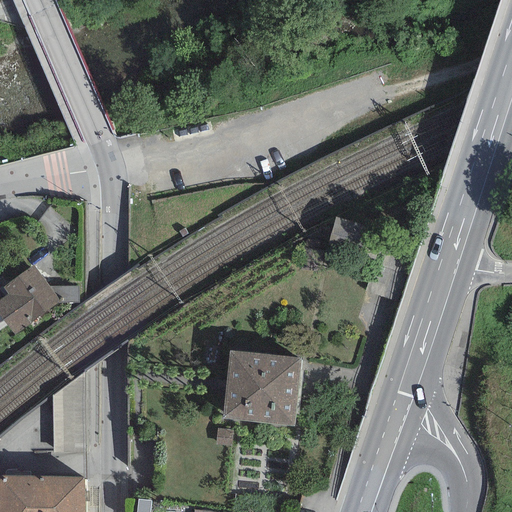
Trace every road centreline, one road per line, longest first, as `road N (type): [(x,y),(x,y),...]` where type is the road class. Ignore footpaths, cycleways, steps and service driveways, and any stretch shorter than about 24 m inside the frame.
road 1 (unclassified): [(111,168),(280,133),(511,50)]
road 2 (tertiary): [(114,511),(111,168)]
road 3 (primary): [(445,268),(511,73)]
road 4 (tertiary): [(111,168),(38,0)]
road 5 (primary): [(398,407),(445,268)]
road 6 (tertiary): [(461,511),(452,455),(398,407)]
